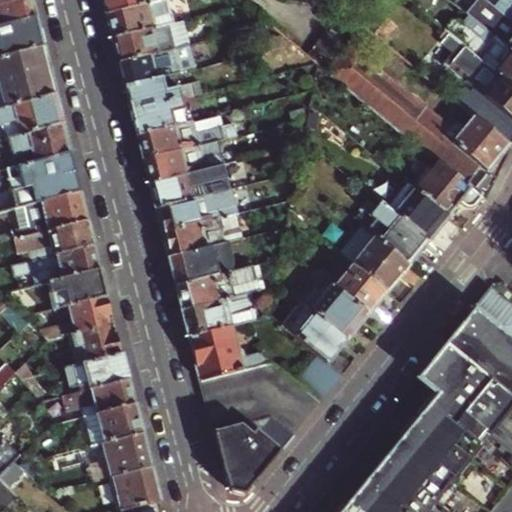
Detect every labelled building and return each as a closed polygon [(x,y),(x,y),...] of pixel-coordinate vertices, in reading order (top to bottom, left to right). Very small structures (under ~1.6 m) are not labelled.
[(0,27),(34,18),(29,0),(4,0),(0,1),(0,27)] [(102,0),(106,15),(163,0),(102,0)] [(112,39),(155,28),(153,17),(171,13),(167,0),(163,0),(106,15),(112,39)] [(511,51),(511,21),(493,6),(486,0),(456,0),(454,3),(492,34),(511,51)] [(511,21),(511,0),(497,0),(493,6),(511,21)] [(362,27),(382,44),(395,28),(383,18),(375,11),(362,27)] [(155,28),(174,23),(171,13),(153,17),(155,28)] [(0,57),(0,58),(42,47),(34,18),(0,27),(0,57)] [(112,39),(119,64),(160,53),(176,49),(185,47),(179,22),(174,23),(155,28),(112,39)] [(324,72),(344,49),(324,33),(305,56),(315,65),(324,72)] [(511,121),(511,87),(474,56),(446,33),(438,43),(449,52),(472,70),(462,82),(511,121)] [(511,87),(511,51),(492,34),(474,56),(511,87)] [(452,125),(449,128),(368,62),(347,44),(344,49),(324,72),(439,164),(480,197),(483,200),(495,178),(486,171),(507,144),(473,117),(464,128),(459,124),(452,125)] [(0,91),(4,109),(54,95),(42,47),(0,58),(0,91)] [(163,63),(179,59),(176,49),(160,53),(163,63)] [(462,82),(472,70),(449,52),(440,64),(462,82)] [(125,88),(149,82),(183,73),(179,59),(163,63),(160,53),(119,64),(125,88)] [(131,112),(169,102),(189,97),(186,85),(152,94),(149,82),(125,88),(131,112)] [(0,141),(5,140),(62,125),(54,95),(4,109),(0,110),(0,141)] [(137,137),(172,128),(169,115),(173,114),(169,102),(131,112),(137,137)] [(184,137),(209,130),(207,119),(181,125),(184,137)] [(12,168),(69,153),(62,125),(5,140),(9,154),(9,155),(7,157),(9,164),(11,165),(12,168)] [(137,137),(144,161),(218,141),(232,138),(231,131),(211,136),(209,130),(184,137),(181,125),(172,128),(137,137)] [(0,156),(9,154),(5,140),(0,141),(0,156)] [(150,184),(205,170),(203,158),(221,153),(218,141),(144,161),(150,184)] [(23,207),(79,193),(69,153),(12,168),(5,170),(16,209),(23,207)] [(222,166),(224,165),(221,153),(203,158),(205,170),(222,166)] [(470,208),(480,197),(439,164),(415,192),(446,217),(448,215),(452,214),(456,210),(455,206),(461,206),(467,208),(470,208)] [(156,209),(195,199),(192,190),(226,181),(222,166),(205,170),(150,184),(156,209)] [(270,196),(292,190),(295,174),(267,181),(270,196)] [(210,196),(229,191),(226,181),(192,190),(195,199),(210,196)] [(387,209),(426,241),(446,217),(415,192),(410,188),(402,197),(399,195),(387,209)] [(223,206),(233,204),(230,190),(229,191),(210,196),(213,208),(222,205),(223,206)] [(12,241),(86,222),(79,193),(23,207),(27,228),(10,232),(10,234),(0,236),(2,244),(12,241)] [(156,209),(163,234),(236,215),(233,204),(223,206),(222,205),(213,208),(210,196),(195,199),(156,209)] [(407,265),(426,241),(387,209),(379,203),(368,216),(374,221),(366,231),(407,265)] [(10,232),(27,228),(23,207),(16,209),(5,212),(10,232)] [(206,248),(223,244),(220,232),(236,228),(239,227),(236,215),(163,234),(169,258),(206,248)] [(53,256),(92,246),(86,222),(12,241),(16,256),(26,253),(50,247),(53,256)] [(385,292),(407,265),(366,231),(359,226),(337,253),(351,265),(385,292)] [(223,244),(240,240),(236,228),(220,232),(223,244)] [(214,278),(230,274),(223,244),(206,248),(214,278)] [(62,280),(99,271),(92,246),(53,256),(29,262),(0,269),(0,273),(3,285),(34,276),(60,270),(62,280)] [(29,262),(53,256),(50,247),(26,253),(29,262)] [(177,288),(214,278),(206,248),(169,258),(177,288)] [(331,288),(366,316),(385,292),(351,265),(342,275),(336,276),(333,280),(334,284),(331,288)] [(183,312),(235,298),(251,294),(259,292),(257,282),(253,268),(230,274),(214,278),(177,288),(183,312)] [(36,287),(49,284),(62,280),(60,270),(34,276),(36,287)] [(68,308),(105,298),(99,271),(62,280),(49,284),(52,296),(55,295),(58,310),(68,308)] [(302,305),(346,341),(366,316),(331,288),(327,284),(320,293),(315,289),(302,305)] [(511,326),(503,339),(511,345),(511,310),(488,291),(481,300),(511,324),(511,326)] [(190,338),(232,327),(230,318),(255,311),(251,294),(235,298),(183,312),(190,338)] [(68,337),(113,326),(105,298),(68,308),(72,324),(37,333),(47,342),(68,337)] [(424,511),(511,405),(511,345),(503,339),(511,326),(511,324),(481,300),(418,378),(418,379),(436,393),(366,479),(339,511),(424,511)] [(327,364),(346,341),(302,305),(300,303),(281,326),(317,356),(327,364)] [(232,327),(257,321),(255,311),(230,318),(232,327)] [(85,363),(120,354),(113,326),(68,337),(71,350),(81,347),(85,363)] [(190,338),(201,382),(271,363),(260,354),(245,358),(243,351),(238,348),(232,327),(190,338)] [(75,366),(85,363),(81,347),(71,350),(75,366)] [(74,395),(127,381),(120,354),(85,363),(75,366),(68,368),(74,395)] [(298,385),(320,403),(342,376),(327,364),(317,356),(296,383),(298,385)] [(15,374),(21,368),(13,359),(6,365),(15,374)] [(265,420),(272,418),(298,385),(296,383),(271,363),(201,382),(214,434),(241,426),(265,420)] [(20,380),(32,377),(25,364),(21,368),(15,374),(20,380)] [(0,389),(15,374),(6,365),(0,371),(0,389)] [(95,416),(134,406),(127,381),(74,395),(62,398),(65,413),(93,406),(95,416)] [(272,418),(293,436),(320,403),(298,385),(272,418)] [(68,422),(83,419),(95,416),(93,406),(65,413),(68,422)] [(103,445),(141,435),(134,406),(95,416),(103,445)] [(101,445),(103,445),(95,416),(83,419),(91,448),(101,445)] [(229,493),(244,497),(293,436),(272,418),(265,420),(253,435),(241,426),(214,434),(229,493)] [(110,480),(150,470),(141,435),(103,445),(101,445),(110,480)] [(0,475),(13,463),(18,457),(0,439),(0,475)] [(108,480),(110,480),(101,445),(91,448),(99,482),(108,480)] [(122,511),(127,511),(158,503),(150,470),(110,480),(108,480),(115,511),(122,511)] [(0,511),(1,511),(16,498),(0,481),(0,511)] [(127,511),(160,511),(158,503),(127,511)]
